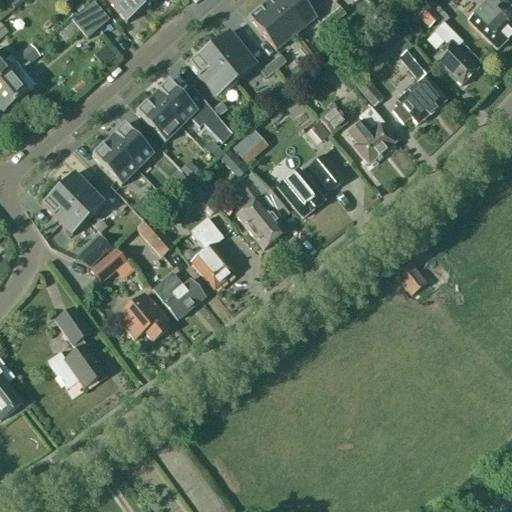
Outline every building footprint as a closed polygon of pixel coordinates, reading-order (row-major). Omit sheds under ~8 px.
[(143,11),(134,0),(105,0),(125,25),(143,11)] [(134,0),(143,11),(157,0),(134,0)] [(269,0),(267,2),(295,36),(315,20),(299,0),(269,0)] [(490,0),(467,24),(496,52),(511,36),(511,19),(505,12),(509,8),(500,0),(490,0)] [(275,52),(295,36),(267,2),(247,18),(275,52)] [(433,3),(426,9),(437,21),(441,26),(442,25),(448,19),(433,3)] [(107,22),(95,8),(92,5),(71,23),(86,40),(107,22)] [(428,29),(437,21),(426,9),(418,17),(428,29)] [(344,17),(338,10),(328,17),(334,25),(344,17)] [(334,25),(328,17),(319,25),(325,32),(334,25)] [(445,43),(447,45),(432,60),(460,88),(476,72),(455,50),(461,44),(442,25),(441,26),(433,34),(443,44),(445,43)] [(208,50),(235,84),(256,68),(228,33),(208,50)] [(409,48),(399,38),(391,46),(400,56),(409,48)] [(30,48),(22,55),(30,64),(38,58),(30,48)] [(215,101),(235,84),(208,50),(187,66),(215,101)] [(416,127),(444,104),(424,78),(430,73),(411,50),(398,60),(419,85),(413,89),(411,87),(402,94),(404,96),(393,106),(395,109),(391,113),(402,126),(410,119),(416,127)] [(106,51),(95,60),(105,72),(116,62),(106,51)] [(0,81),(17,67),(13,62),(6,54),(0,59),(0,81)] [(0,81),(0,113),(2,115),(24,96),(35,88),(21,72),(30,64),(22,55),(13,62),(17,67),(0,81)] [(285,64),(279,57),(269,65),(275,72),(285,64)] [(275,72),(269,65),(260,73),(265,80),(275,72)] [(196,113),(167,83),(151,99),(180,129),(188,121),(198,130),(202,127),(221,147),(230,137),(204,105),(196,113)] [(383,100),(369,84),(359,93),(373,109),(383,100)] [(164,145),(180,129),(151,99),(134,115),(164,145)] [(59,109),(53,103),(38,116),(43,122),(59,109)] [(225,113),(219,105),(210,113),(216,120),(225,113)] [(331,137),(346,125),(334,109),(318,121),(331,137)] [(367,167),(394,145),(380,127),(382,125),(369,109),(358,119),(361,123),(347,135),(356,146),(352,149),(367,167)] [(123,126),(107,142),(136,172),(152,156),(123,126)] [(136,172),(107,142),(91,158),(120,188),(136,172)] [(209,142),(201,150),(212,161),(220,153),(209,142)] [(240,142),(232,149),(239,157),(247,150),(240,142)] [(218,160),(232,175),(242,166),(228,151),(218,160)] [(309,184),(300,191),(291,180),(277,192),(286,202),(301,221),(323,203),(320,200),(343,182),(323,157),(301,175),(309,184)] [(196,171),(188,163),(180,171),(188,179),(196,171)] [(57,191),(87,222),(103,206),(73,175),(57,191)] [(268,191),(260,197),(245,179),(233,189),(245,205),(249,202),(251,205),(235,218),(262,252),(284,234),(277,225),(288,216),(268,191)] [(192,183),(182,191),(197,208),(207,199),(192,183)] [(169,185),(159,194),(167,202),(177,193),(169,185)] [(71,238),(87,222),(57,191),(40,207),(71,238)] [(142,198),(131,209),(144,221),(154,210),(142,198)] [(173,248),(149,220),(135,232),(159,260),(173,248)] [(213,293),(234,275),(212,248),(222,241),(206,221),(190,234),(205,253),(190,265),(213,293)] [(98,237),(74,260),(89,270),(110,250),(98,237)] [(114,251),(88,273),(99,287),(126,265),(123,261),(114,251)] [(411,298),(425,286),(408,265),(394,278),(411,298)] [(176,323),(203,301),(188,282),(182,288),(171,275),(151,292),(176,323)] [(167,331),(163,326),(167,322),(148,298),(143,301),(141,299),(115,320),(133,342),(143,334),(151,344),(167,331)] [(90,335),(72,311),(54,323),(75,354),(63,363),(59,356),(46,364),(66,392),(77,384),(82,391),(104,375),(85,347),(84,348),(80,342),(90,335)] [(0,422),(22,406),(6,385),(13,380),(0,364),(0,422)]
